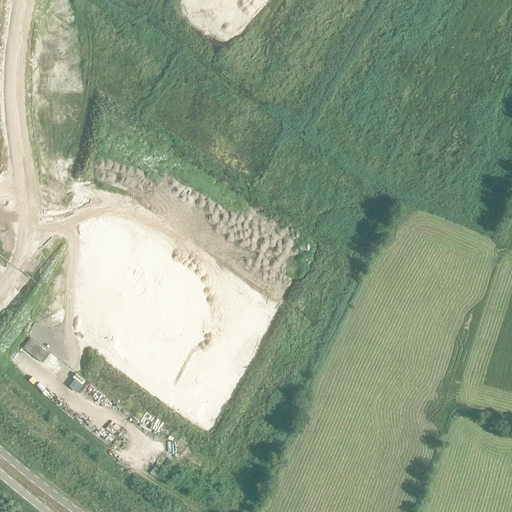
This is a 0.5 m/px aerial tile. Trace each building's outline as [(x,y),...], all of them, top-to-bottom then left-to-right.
[(179,0),(170,0),(168,4),(169,5),(184,15),(189,6),(179,0)] [(35,8),(33,19),(34,19),(53,21),(55,10),(59,11),(60,5),(48,3),(47,9),(35,8)] [(169,5),(164,13),(180,23),(185,15),(184,15),(169,5)] [(164,13),(159,21),(175,32),(180,23),(164,13)] [(34,19),(33,29),(52,31),(53,21),(34,19)] [(159,21),(152,31),(169,42),(175,32),(159,21)] [(33,29),(32,38),(51,41),(52,31),(33,29)] [(32,38),(30,48),(49,50),(51,41),(32,38)] [(30,48),(29,57),(48,60),(49,50),(30,48)] [(139,52),(133,62),(149,72),(156,62),(139,52)] [(30,57),(29,67),(48,69),(49,60),(30,57)] [(133,62),(128,70),(143,80),(144,81),(149,72),(133,62)] [(29,67),(28,76),(47,79),(48,69),(29,67)] [(127,70),(122,78),(138,88),(143,80),(128,70),(127,70)] [(27,76),(26,88),(39,89),(38,95),(50,97),(51,91),(46,90),(47,79),(27,76)] [(122,78),(117,86),(133,96),(138,88),(122,78)] [(117,86),(111,94),(128,104),(133,96),(117,86)] [(111,94),(106,102),(107,103),(123,112),(128,104),(111,94)] [(107,103),(102,111),(119,121),(124,113),(123,112),(107,103)] [(43,113),(28,115),(30,126),(52,123),(50,112),(55,111),(54,104),(42,106),(43,113)] [(102,111),(97,119),(114,129),(119,121),(102,111)] [(97,119),(91,129),(107,139),(114,129),(97,119)] [(52,123),(30,126),(31,138),(46,136),(47,143),(59,142),(58,135),(53,135),(52,123)] [(51,162),(36,164),(38,176),(60,173),(58,161),(63,160),(62,153),(50,155),(51,162)] [(38,176),(37,176),(39,187),(53,186),(53,190),(62,188),(60,173),(38,176)]
